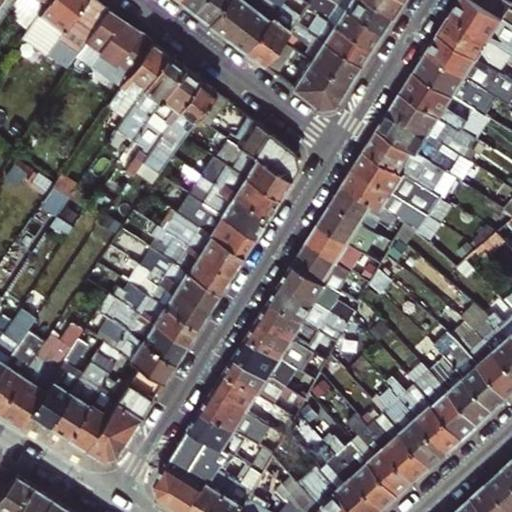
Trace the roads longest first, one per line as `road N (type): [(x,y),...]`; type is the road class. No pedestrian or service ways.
road 1 (residential): [(336,150),(113,502)]
road 2 (residential): [(336,150),(140,0)]
road 3 (residential): [(432,0),(336,150)]
road 4 (tertiary): [(0,431),(113,502)]
road 5 (residential): [(419,511),(511,429)]
